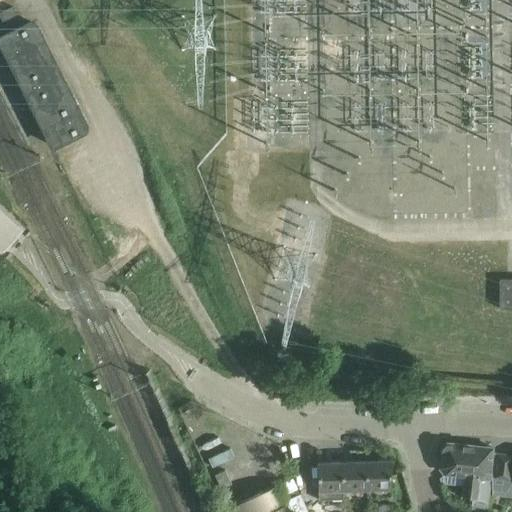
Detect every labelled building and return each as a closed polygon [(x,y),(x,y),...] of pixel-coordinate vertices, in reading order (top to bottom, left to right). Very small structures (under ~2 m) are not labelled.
[(13,5),(0,11),(0,15),(5,25),(20,18),(13,5)] [(25,21),(0,34),(0,48),(51,150),(53,149),(85,132),(87,130),(88,129),(88,126),(87,123),(37,24),(35,22),(34,21),(32,20),(30,20),(29,20),(27,20),(25,21)] [(511,308),(511,279),(498,280),(498,309),(511,308)] [(442,446),(439,467),(445,474),(463,476),(461,496),(472,497),(477,498),(480,477),(472,476),(475,446),(446,443),(442,446)] [(471,508),(482,511),(486,511),(490,483),(489,483),(492,447),(475,446),(472,476),(480,477),(477,498),(472,497),(471,508)] [(511,455),(492,452),(489,478),(511,480),(511,455)] [(365,460),(366,488),(391,487),(390,459),(365,460)] [(343,489),(366,488),(365,460),(341,461),(343,489)] [(341,461),(317,462),(318,490),(318,499),(343,498),(343,489),(341,461)] [(225,470),(214,475),(221,489),(231,484),(225,470)] [(285,511),(273,485),(273,484),(229,504),(232,511),(285,511)] [(300,492),(285,500),(290,511),(305,511),(309,510),(300,492)] [(448,498),(447,499),(453,511),(460,511),(463,504),(448,498)]
